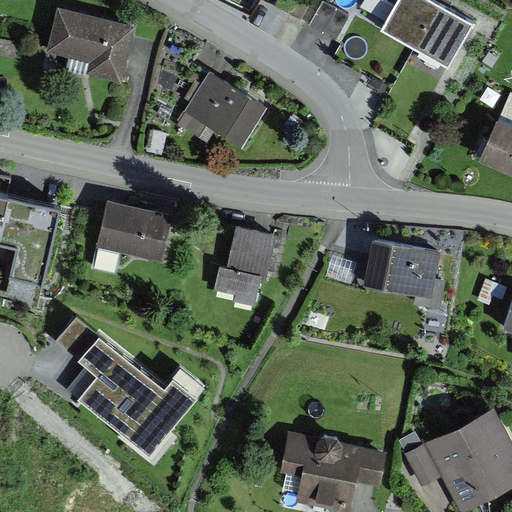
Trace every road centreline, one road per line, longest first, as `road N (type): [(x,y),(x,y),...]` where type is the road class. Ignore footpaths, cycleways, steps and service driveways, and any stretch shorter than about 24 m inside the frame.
road 1 (residential): [(351,201),(207,183),(0,139)]
road 2 (residential): [(174,0),(295,61),(329,87),(350,130),(351,201)]
road 3 (residential): [(511,222),(351,201)]
